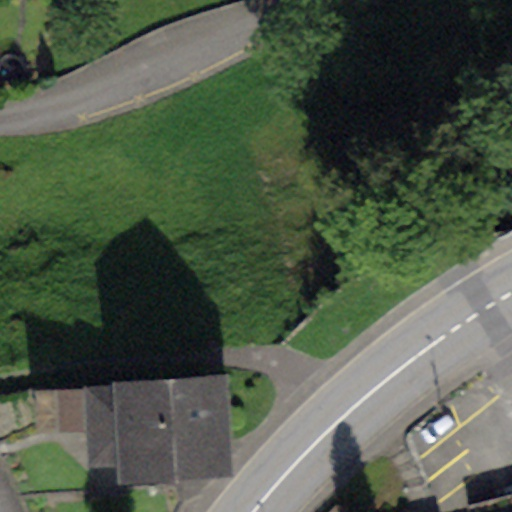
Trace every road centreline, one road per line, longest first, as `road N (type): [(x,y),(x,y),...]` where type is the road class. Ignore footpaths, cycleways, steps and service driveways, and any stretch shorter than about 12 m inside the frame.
road 1 (residential): [(0,120),(45,115),(391,0)]
road 2 (primary): [(255,511),(369,394),(511,293)]
